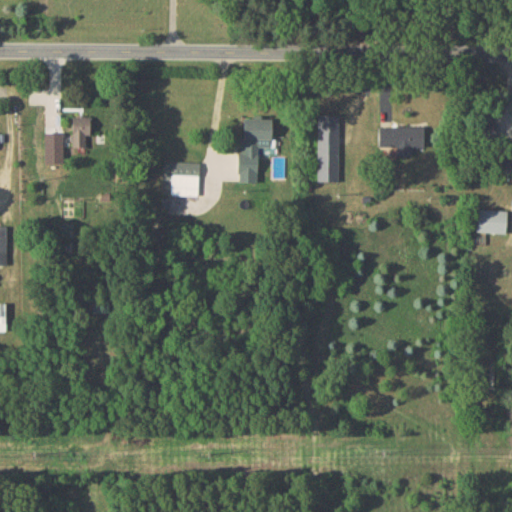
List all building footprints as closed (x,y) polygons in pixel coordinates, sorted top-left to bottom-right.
[(316,180),(337,180),(338,114),(317,113),(316,180)] [(70,147),(78,147),(78,153),(86,153),(86,133),(89,133),(89,116),(71,115),(70,147)] [(270,118),(239,117),(238,181),(256,182),(257,147),(270,147),(270,118)] [(496,121),(481,121),(480,139),(495,139),(496,121)] [(377,124),(377,145),(395,146),(395,156),(410,156),(411,144),(421,144),(422,125),(377,124)] [(511,171),(511,153),(500,153),(500,170),(511,171)] [(163,160),(162,193),(197,194),(198,161),(163,160)] [(506,210),(477,208),(476,231),(505,232),(506,210)]
